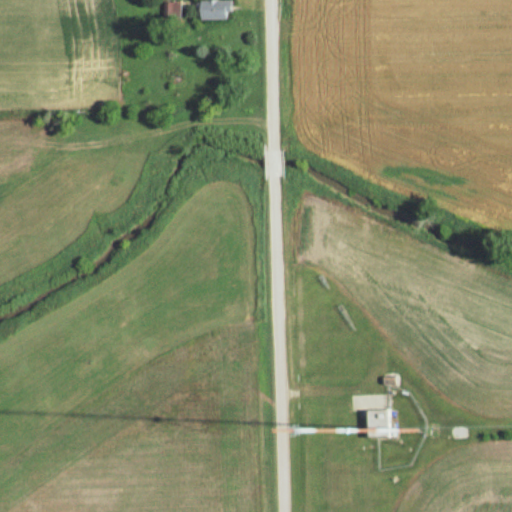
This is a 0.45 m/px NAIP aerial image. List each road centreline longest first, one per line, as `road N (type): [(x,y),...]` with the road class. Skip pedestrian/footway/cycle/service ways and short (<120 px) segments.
road 1 (residential): [(285,511),(277,180)]
road 2 (residential): [(275,135),(270,0)]
